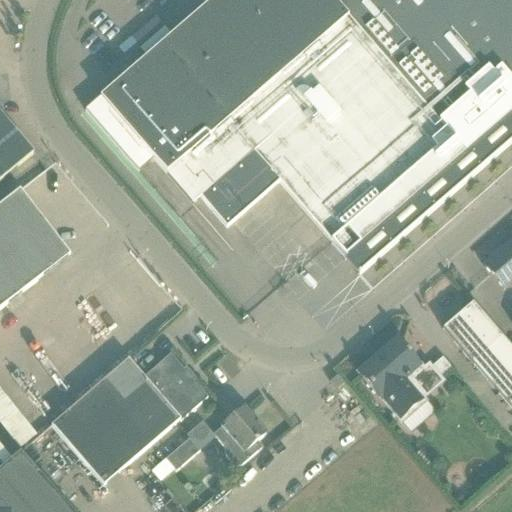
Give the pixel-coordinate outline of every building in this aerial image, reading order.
[(511,0),(214,0),(85,113),(134,170),(149,157),(192,207),(200,200),(226,230),(278,184),(330,243),(359,277),(360,276),(511,144),(511,0)] [(0,181),(31,155),(0,117),(0,181)] [(19,193),(4,205),(0,208),(0,311),(54,270),(70,258),(19,193)] [(511,243),(484,269),(490,276),(497,284),(503,291),(511,283),(511,243)] [(442,331),(511,412),(511,351),(472,305),(442,331)] [(423,372),(398,343),(359,377),(372,392),(400,425),(426,404),(424,401),(443,385),(428,367),(423,372)] [(128,362),(112,375),(51,428),(103,489),(179,423),(180,424),(207,400),(193,383),(188,387),(179,376),(183,372),(170,357),(143,380),(128,362)] [(336,392),(344,385),(337,377),(330,384),(336,392)] [(0,387),(0,423),(28,457),(46,443),(0,387)] [(212,437),(222,449),(224,450),(224,457),(232,467),(239,468),(262,449),(257,444),(266,436),(244,410),(229,423),(212,437)] [(165,462),(176,474),(200,453),(189,441),(165,462)] [(69,511),(20,454),(0,471),(0,511),(69,511)]
